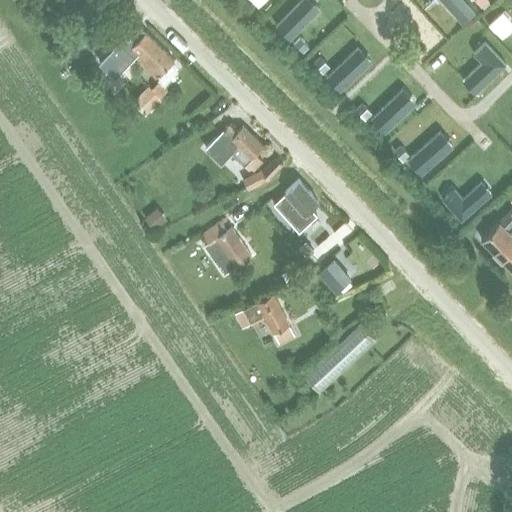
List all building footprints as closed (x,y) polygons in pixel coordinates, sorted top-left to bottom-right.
[(88,22),(104,4),(99,0),(86,0),(76,11),(88,22)] [(320,5),(314,0),(295,0),(274,21),(288,36),(320,5)] [(475,9),(466,0),(445,0),(462,20),(475,9)] [(110,49),(98,60),(114,76),(134,55),(154,75),(172,58),(139,25),(125,39),(122,36),(110,49)] [(508,61),(486,38),(473,50),(481,58),(461,78),(475,93),(508,61)] [(371,58),(358,43),(326,72),(339,87),(371,58)] [(159,96),(167,88),(158,79),(150,87),(146,84),(130,99),(144,113),(159,97),(159,96)] [(416,100),(402,85),(371,114),(385,128),(416,100)] [(250,165),(251,166),(260,158),(254,153),(262,144),(242,124),(231,136),(223,128),(205,146),(220,161),(231,149),(249,166),(250,165)] [(452,142),(439,127),(406,156),(419,171),(452,142)] [(275,155),(261,169),(260,167),(243,176),(248,186),(268,176),(282,162),(275,155)] [(284,191),(273,201),(299,229),(316,213),(309,207),(317,199),(297,178),(284,191)] [(453,187),(441,198),(460,220),(467,214),(490,193),(480,181),(462,197),(453,187)] [(156,207),(144,217),(153,229),(166,219),(156,207)] [(511,268),(511,233),(506,228),(511,221),(511,208),(499,220),(497,219),(480,237),(511,268)] [(220,219),(201,232),(208,242),(204,245),(223,273),(234,265),(250,253),(230,225),(226,227),(220,219)] [(305,241),(298,247),(307,257),(314,251),(305,241)] [(350,276),(333,257),(319,270),(336,289),(350,276)] [(288,268),(281,273),(285,281),(292,277),(288,268)] [(272,292),(243,308),(248,318),(262,311),(272,331),(278,342),(294,334),(288,323),(272,292)] [(243,308),(234,312),(241,326),(250,321),(248,318),(243,308)] [(318,389),(375,337),(359,321),(303,373),(318,389)]
